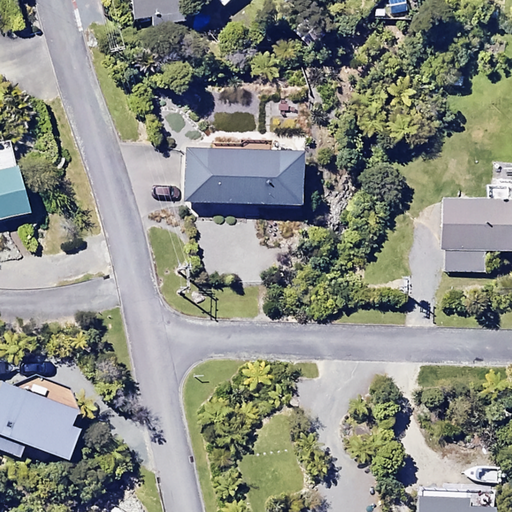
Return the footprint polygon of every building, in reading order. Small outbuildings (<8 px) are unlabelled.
[(175,3),(174,0),(129,0),(130,9),(175,3)] [(296,152),(178,150),(177,204),(295,206),(296,152)] [(0,219),(25,214),(13,168),(0,171),(0,219)] [(484,192),(436,191),(435,263),(478,264),(478,247),(511,248),(511,194),(511,168),(484,168),(484,192)] [(0,386),(0,450),(64,472),(80,426),(66,393),(26,376),(0,386)] [(487,511),(489,489),(416,487),(414,511),(487,511)]
